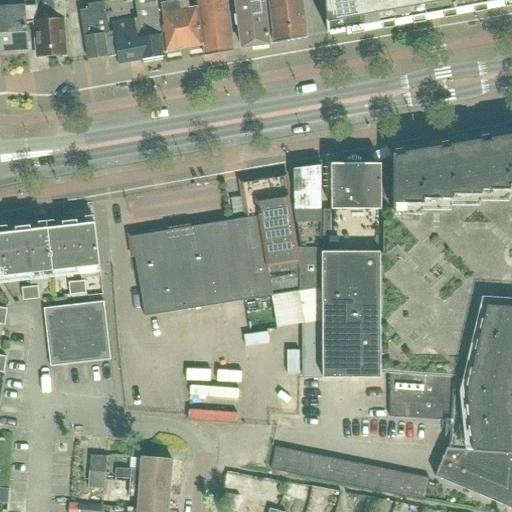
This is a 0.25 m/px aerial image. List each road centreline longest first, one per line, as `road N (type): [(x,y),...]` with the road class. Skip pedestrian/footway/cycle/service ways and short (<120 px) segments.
road 1 (secondary): [(0,170),(511,85)]
road 2 (secondary): [(511,63),(0,147)]
